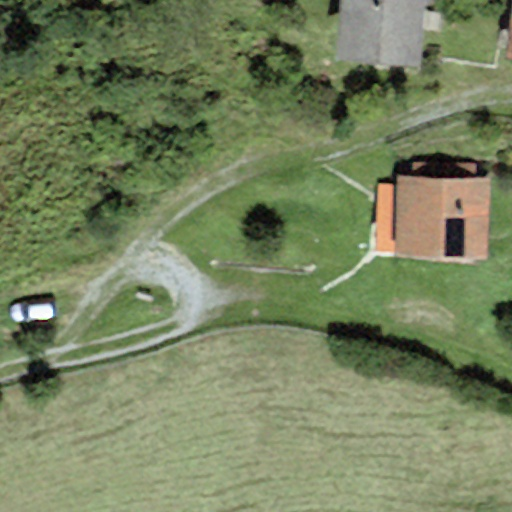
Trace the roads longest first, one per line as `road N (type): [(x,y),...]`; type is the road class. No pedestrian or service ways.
road 1 (track): [(511,93),(262,165),(191,198),(66,336),(0,372)]
road 2 (track): [(190,306),(300,307),(511,370)]
road 3 (track): [(31,360),(179,322),(190,306),(183,277),(155,262),(123,268)]
